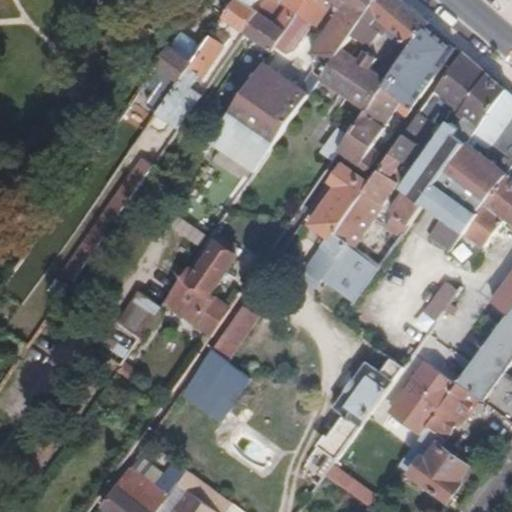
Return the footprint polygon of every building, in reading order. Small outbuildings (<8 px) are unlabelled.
[(223,0),(212,15),(220,21),(222,18),(234,0),(223,0)] [(253,9),(259,0),(234,0),(222,18),(244,34),(257,16),(258,14),(253,9)] [(300,17),(311,0),(286,0),(282,7),(286,10),(273,27),(257,16),(244,34),(273,55),(275,53),(279,47),(300,17)] [(376,0),(311,0),(300,17),(279,47),(275,53),(279,56),(281,54),(288,60),(297,53),(315,27),(320,31),(337,6),(343,11),(314,56),(319,60),(315,64),(316,73),(301,94),(308,99),(322,79),(329,68),(349,40),(353,34),(376,0)] [(429,25),(399,0),(376,0),(353,34),(370,48),(380,35),(386,28),(390,31),(394,34),(390,39),(402,49),(406,44),(413,49),(428,27),(429,25)] [(413,109),(455,51),(428,27),(413,49),(407,57),(385,89),(413,109)] [(384,38),(390,31),(386,28),(380,35),(384,38)] [(198,82),(229,39),(215,29),(199,51),(178,82),(155,114),(177,130),(180,126),(192,109),(201,96),(189,88),(195,80),(198,82)] [(400,52),(380,78),(370,70),(376,62),(367,55),(360,63),(352,58),(359,48),(349,40),(329,68),(322,79),(369,111),(385,89),(407,57),(400,52)] [(407,57),(413,49),(406,44),(402,49),(400,52),(407,57)] [(178,82),(199,51),(192,47),(185,57),(171,47),(157,66),(178,82)] [(440,129),(452,113),(474,128),(500,87),(464,55),(369,185),(332,236),(346,246),(352,251),(398,186),(387,177),(399,161),(407,167),(433,130),(430,128),(433,124),(440,129)] [(282,80),(289,70),(276,60),(269,70),(282,80)] [(256,175),(308,99),(301,94),(282,80),(269,70),(264,67),(237,106),(212,143),(256,175)] [(465,234),(511,163),(511,97),(500,87),(474,128),(468,137),(424,205),(465,234)] [(372,149),(386,130),(383,128),(398,108),(406,119),(413,109),(385,89),(369,111),(349,139),(340,152),(368,172),(380,155),(372,149)] [(212,143),(237,106),(225,98),(211,119),(216,122),(200,145),(197,143),(190,153),(200,160),(212,143)] [(196,129),(199,114),(192,109),(180,126),(192,134),(196,129)] [(424,205),(468,137),(453,126),(402,194),(405,196),(390,216),(393,219),(385,230),(398,240),(424,205)] [(340,152),(349,139),(337,130),(327,144),(340,152)] [(340,152),(327,144),(321,153),(333,162),(340,152)] [(398,186),(410,169),(407,167),(399,161),(387,177),(398,186)] [(506,221),(511,212),(511,163),(465,234),(485,250),(487,247),(495,237),(506,221)] [(322,280),(346,246),(332,236),(369,185),(343,167),(331,185),(336,189),(312,226),(328,239),(322,247),(322,250),(306,271),(320,282),(322,280)] [(67,288),(146,175),(140,171),(135,179),(131,176),(59,281),(67,288)] [(490,249),(497,239),(495,237),(487,247),(490,249)] [(212,293),(241,252),(222,238),(213,251),(206,246),(174,292),(169,299),(215,331),(232,307),(212,293)] [(354,302),(378,269),(363,258),(352,251),(346,246),(322,280),(354,302)] [(382,263),(367,252),(363,258),(378,269),(382,263)] [(510,316),(511,313),(511,277),(493,304),(510,316)] [(455,310),(466,295),(461,292),(463,289),(460,287),(457,292),(447,285),(425,314),(431,319),(437,323),(450,306),(455,310)] [(141,295),(99,353),(120,367),(161,309),(141,295)] [(489,345),(506,321),(510,316),(493,304),(489,308),(498,315),(480,339),(489,345)] [(227,362),(257,320),(243,309),(213,352),(227,362)] [(436,325),(437,323),(431,319),(406,354),(412,358),(419,348),(436,325)] [(511,375),(506,371),(511,362),(511,325),(506,321),(489,345),(460,384),(478,397),(511,422),(511,375)] [(474,352),(463,344),(436,325),(419,348),(457,376),(474,352)] [(26,347),(12,337),(5,348),(18,358),(26,347)] [(220,424),(251,380),(228,363),(227,362),(213,352),(203,364),(181,397),(220,424)] [(316,448),(336,463),(361,428),(403,369),(391,361),(380,376),(367,366),(336,409),(346,417),(330,440),(324,436),(316,448)] [(478,397),(460,384),(413,449),(429,461),(440,445),(442,446),(478,397)] [(471,470),(441,448),(442,446),(440,445),(429,461),(413,449),(399,468),(450,505),(464,487),(460,485),(471,470)] [(148,511),(156,511),(168,497),(130,468),(117,487),(148,511)] [(148,511),(117,487),(102,508),(106,511),(148,511)] [(214,511),(189,493),(175,511),(214,511)]
